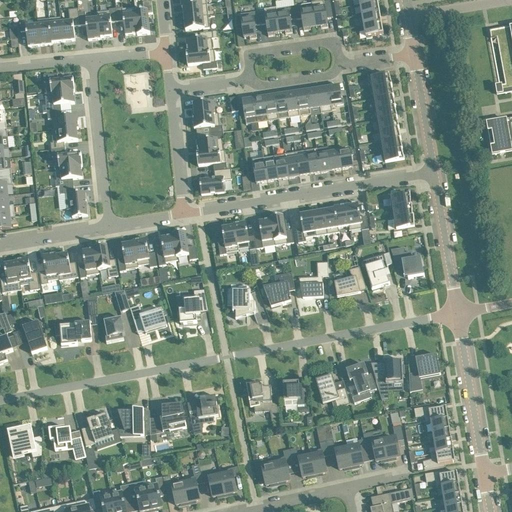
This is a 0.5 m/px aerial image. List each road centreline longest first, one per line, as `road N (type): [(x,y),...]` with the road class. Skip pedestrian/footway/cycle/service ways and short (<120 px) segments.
road 1 (residential): [(434,170),(184,214)]
road 2 (residential): [(233,355),(458,313)]
road 3 (residential): [(0,400),(219,358)]
road 4 (unclassified): [(93,58),(109,226)]
road 5 (unclassified): [(458,313),(484,472)]
road 6 (unclassified): [(434,170),(458,313)]
road 7 (residential): [(340,64),(326,42),(259,51),(247,61),(249,79)]
road 8 (residential): [(170,91),(184,214)]
